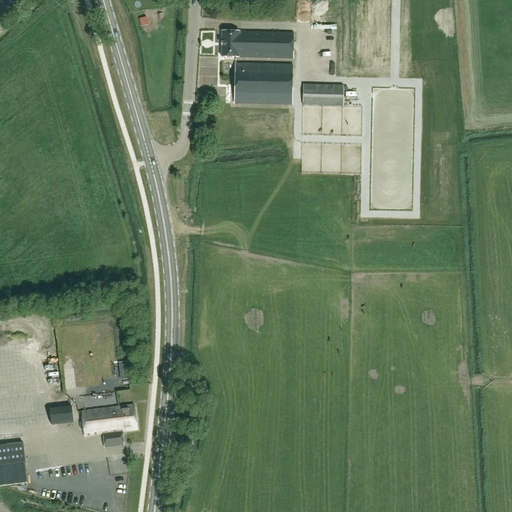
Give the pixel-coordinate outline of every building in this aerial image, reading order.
[(292,60),(293,34),(222,32),(221,58),(292,60)] [(292,66),(235,64),(234,104),(291,106),(292,66)] [(303,86),(303,97),(296,97),(296,109),(307,110),(307,106),(343,107),(343,86),(303,86)] [(120,380),(128,380),(126,362),(118,363),(120,380)] [(74,424),(72,406),(50,409),(52,427),(74,424)] [(104,449),(124,446),(122,432),(137,430),(134,406),(82,413),(84,437),(102,434),(104,449)] [(0,486),(28,484),(23,443),(0,446),(0,486)] [(114,511),(115,511),(119,510),(112,497),(107,500),(114,511)]
